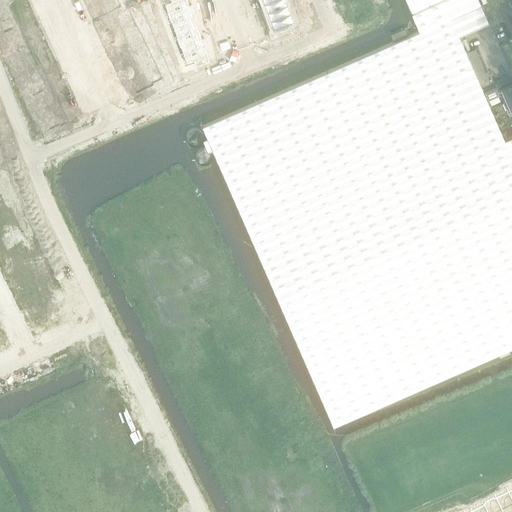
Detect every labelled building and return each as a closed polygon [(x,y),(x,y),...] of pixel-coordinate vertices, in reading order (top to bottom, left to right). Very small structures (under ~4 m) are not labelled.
[(0,0),(0,11),(0,13),(19,3),(17,0),(0,0)] [(89,0),(94,11),(97,17),(114,10),(113,8),(111,4),(118,1),(118,0),(89,0)] [(170,0),(171,0),(164,3),(167,11),(167,12),(189,4),(189,3),(187,0),(170,0)] [(268,0),(264,2),(267,10),(287,3),(285,0),(268,0)] [(405,0),(412,13),(438,0),(405,0)] [(438,0),(412,13),(419,30),(451,17),(458,34),(488,21),(478,0),(438,0)] [(167,11),(166,11),(170,21),(171,21),(171,20),(195,11),(191,2),(189,3),(189,4),(167,12),(167,11)] [(19,3),(0,13),(2,16),(1,16),(6,25),(13,22),(15,27),(30,20),(27,14),(25,15),(19,3)] [(267,10),(265,11),(268,20),(271,19),(270,19),(290,11),(287,3),(267,10)] [(195,11),(171,20),(171,21),(174,29),(195,21),(196,21),(198,20),(195,11)] [(268,20),(265,21),(268,29),(271,28),(274,34),(288,28),(286,23),(293,20),(290,11),(270,19),(271,19),(268,20)] [(117,16),(103,23),(106,30),(108,28),(112,36),(131,27),(126,19),(126,18),(120,22),(118,18),(117,16)] [(305,80),(202,126),(272,285),(333,425),(511,346),(511,156),(505,140),(485,94),(482,88),(481,87),(482,86),(493,82),(490,74),(488,70),(478,46),(466,52),(458,34),(451,17),(419,30),(305,80)] [(195,21),(174,29),(177,36),(177,37),(199,29),(196,21),(195,21)] [(17,36),(10,39),(15,50),(16,50),(16,49),(34,40),(30,31),(32,30),(29,23),(14,30),(15,32),(17,36)] [(112,36),(109,37),(114,45),(135,35),(134,35),(131,27),(112,36)] [(177,36),(176,37),(179,46),(180,46),(180,45),(202,37),(199,29),(177,37),(177,36)] [(135,35),(114,45),(117,53),(138,43),(139,44),(139,43),(135,34),(134,35),(135,35)] [(202,37),(180,45),(180,46),(183,54),(205,46),(207,45),(204,36),(202,37)] [(34,40),(16,49),(16,50),(20,59),(39,50),(35,41),(34,40)] [(138,43),(117,53),(118,54),(121,61),(142,51),(139,44),(138,43)] [(205,46),(183,54),(186,63),(193,60),(195,66),(210,60),(205,46)] [(39,50),(20,59),(25,68),(25,69),(44,60),(44,59),(39,50)] [(142,51),(121,61),(125,69),(125,70),(146,59),(142,51)] [(146,59),(125,70),(129,78),(130,78),(132,77),(132,76),(150,67),(150,68),(151,67),(147,58),(146,59)] [(25,68),(24,69),(29,79),(30,79),(30,78),(49,69),(48,69),(44,60),(25,69),(25,68)] [(49,69),(30,78),(30,79),(35,88),(41,85),(43,89),(44,91),(61,83),(58,77),(53,66),(48,69),(49,69)] [(150,67),(132,76),(132,77),(135,84),(133,85),(136,91),(151,85),(150,83),(148,79),(154,76),(150,68),(150,67)] [(493,82),(482,86),(488,100),(501,94),(504,101),(503,101),(509,115),(511,113),(511,80),(510,75),(493,82)] [(46,100),(41,102),(46,111),(46,112),(67,102),(67,101),(60,86),(43,94),(46,100)] [(46,111),(45,112),(50,123),(58,119),(60,124),(75,117),(67,102),(46,112),(46,111)] [(10,209),(0,213),(0,224),(3,232),(5,231),(5,230),(24,221),(19,211),(13,214),(10,209)] [(24,221),(5,230),(5,231),(10,239),(10,240),(29,231),(29,230),(24,221)] [(10,239),(8,240),(13,251),(15,250),(33,240),(34,241),(29,230),(29,231),(10,240),(10,239)] [(33,240),(15,250),(19,259),(38,250),(34,241),(33,240)] [(38,250),(19,259),(24,269),(43,260),(43,259),(38,250)] [(43,260),(24,269),(29,278),(27,279),(30,286),(44,279),(41,273),(49,270),(43,259),(43,260)] [(47,285),(32,292),(35,298),(38,297),(43,308),(62,299),(60,296),(61,295),(57,286),(50,290),(47,285)] [(62,299),(43,308),(49,320),(47,321),(50,327),(64,320),(61,315),(69,311),(64,302),(64,303),(62,299)] [(511,511),(511,499),(508,492),(496,498),(502,511),(511,511)] [(485,503),(483,504),(483,505),(484,505),(487,511),(502,511),(496,498),(494,498),(494,497),(484,502),(485,503)]
